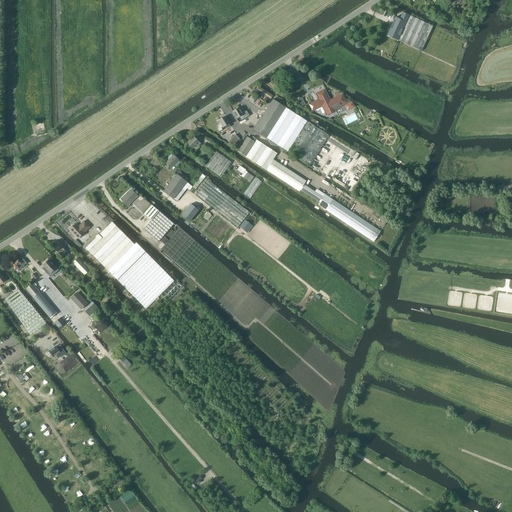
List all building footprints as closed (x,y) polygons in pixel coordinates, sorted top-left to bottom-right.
[(399,40),(410,15),(403,12),(400,19),(396,17),(388,35),(399,40)] [(433,26),(410,15),(399,40),(422,51),(433,26)] [(258,90),(272,98),(274,94),(260,86),(258,90)] [(320,99),(309,104),(312,110),(321,106),(324,112),(326,112),(327,114),(334,110),(336,109),(336,110),(341,108),(343,111),(346,109),(347,110),(355,106),(352,100),(346,102),(342,95),(330,101),(325,91),(317,94),(320,99)] [(273,99),(254,130),(267,138),(286,108),(273,99)] [(242,120),(249,116),(246,111),(242,113),(239,108),(233,111),(237,118),(240,117),(242,120)] [(286,108),(267,138),(288,152),(290,149),(307,121),(286,108)] [(228,128),(230,126),(229,124),(224,117),(219,120),(220,122),(217,123),(218,124),(215,126),(219,132),(223,130),(222,128),(226,125),(228,128)] [(233,145),(239,139),(235,135),(229,141),(233,145)] [(277,153),(256,140),(257,139),(253,136),(251,139),(247,137),(238,152),(245,157),(299,191),(301,189),(320,202),(318,205),(374,242),(381,231),(316,188),(314,191),(304,184),(306,181),(273,159),(277,153)] [(198,147),(201,144),(194,137),(188,143),(193,148),(196,145),(198,147)] [(221,177),(232,162),(216,151),(204,143),(202,147),(213,155),(205,166),(221,177)] [(171,168),(179,161),(173,155),(165,163),(171,168)] [(250,182),(254,177),(245,171),(246,170),(240,166),(236,172),(250,182)] [(163,191),(173,199),(176,201),(187,188),(189,190),(192,187),(186,182),(189,178),(179,171),(163,191)] [(202,173),(192,187),(195,189),(205,176),(202,173)] [(238,227),(249,212),(207,179),(195,193),(238,227)] [(138,196),(131,189),(122,199),(128,205),(138,196)] [(191,204),(182,215),(190,221),(199,210),(191,204)] [(144,214),(152,220),(144,229),(158,242),(174,224),(159,211),(152,205),(144,214)] [(257,219),(257,217),(256,216),(255,214),(254,214),(253,214),(251,214),(250,214),(249,215),(248,217),(248,218),(247,219),(248,220),(248,221),(249,222),(250,223),(251,224),(252,224),(254,224),(255,223),(256,223),(256,222),(257,221),(257,220),(257,219)] [(69,230),(77,238),(90,226),(85,221),(79,226),(76,223),(69,230)] [(102,235),(101,236),(100,236),(98,237),(98,239),(88,249),(95,256),(94,257),(146,309),(174,281),(141,247),(114,222),(102,235)] [(64,257),(68,253),(57,240),(51,245),(56,251),(59,249),(62,252),(61,254),(64,257)] [(84,275),(89,270),(77,258),(72,263),(84,275)] [(10,263),(15,270),(18,268),(19,270),(24,266),(23,265),(26,263),(23,259),(20,261),(18,259),(15,262),(13,260),(10,263)] [(51,272),(56,268),(48,260),(43,265),(46,268),(44,270),(50,277),(53,274),(51,272)] [(39,292),(32,283),(26,288),(33,297),(39,292)] [(48,326),(18,289),(5,299),(32,338),(48,326)] [(56,312),(39,292),(33,297),(50,317),(56,312)] [(77,293),(71,298),(81,309),(87,304),(77,293)] [(65,323),(61,317),(54,323),(59,328),(65,323)] [(50,351),(49,352),(51,354),(52,354),(53,357),(55,355),(58,358),(65,353),(60,345),(57,347),(56,346),(49,351),(50,351)] [(120,483),(122,481),(118,476),(109,483),(112,488),(118,484),(119,486),(122,484),(120,483)] [(99,497),(95,492),(88,497),(92,502),(99,497)]
